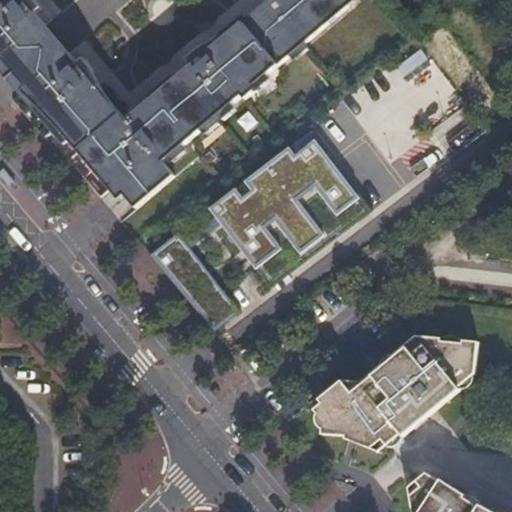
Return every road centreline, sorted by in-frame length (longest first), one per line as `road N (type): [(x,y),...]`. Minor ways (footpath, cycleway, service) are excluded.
road 1 (residential): [(155,393),(511,131)]
road 2 (tertiary): [(0,206),(155,393)]
road 3 (residential): [(0,85),(101,0)]
